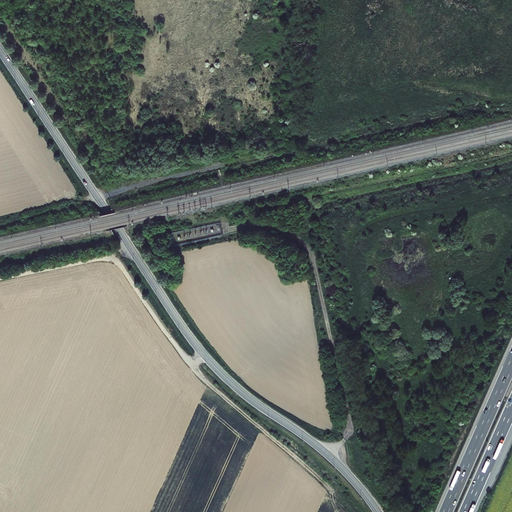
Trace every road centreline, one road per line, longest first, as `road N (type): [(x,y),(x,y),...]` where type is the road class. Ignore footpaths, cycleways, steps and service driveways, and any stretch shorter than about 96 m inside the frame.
road 1 (tertiary): [(0,49),(202,353),(327,454),(377,511)]
road 2 (track): [(0,279),(111,259),(191,366),(202,353)]
road 3 (track): [(191,366),(352,511)]
road 4 (track): [(98,199),(271,152)]
road 5 (motorway): [(511,361),(445,511)]
